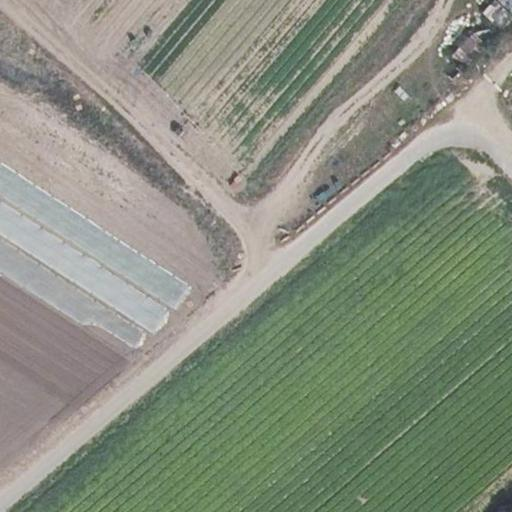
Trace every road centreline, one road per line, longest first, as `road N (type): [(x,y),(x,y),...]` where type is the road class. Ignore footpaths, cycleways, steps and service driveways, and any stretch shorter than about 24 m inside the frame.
road 1 (unclassified): [(454,129),(415,149),(250,277),(0,503)]
road 2 (track): [(250,277),(155,129),(32,0)]
